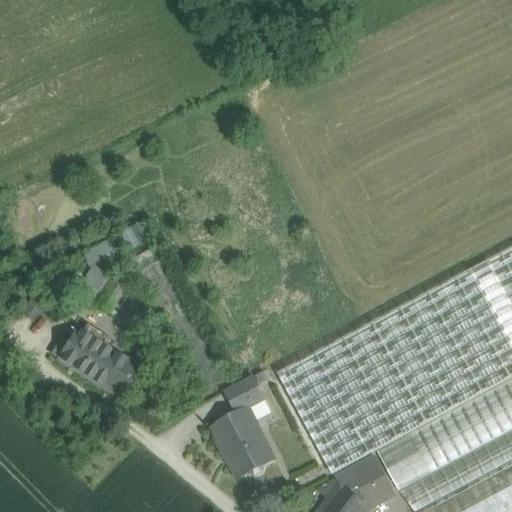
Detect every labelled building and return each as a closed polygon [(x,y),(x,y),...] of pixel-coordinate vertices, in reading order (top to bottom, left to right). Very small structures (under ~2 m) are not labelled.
[(141,222),(118,230),(125,249),(148,241),(141,222)] [(81,276),(87,287),(91,285),(92,288),(100,283),(91,266),(120,251),(112,236),(77,254),(87,273),(81,276)] [(155,248),(131,261),(139,274),(163,261),(155,248)] [(511,248),(472,270),(278,375),(333,476),(378,452),(378,453),(511,380),(511,248)] [(227,379),(163,261),(139,274),(203,391),(227,379)] [(149,305),(129,292),(112,319),(132,332),(149,305)] [(110,352),(76,331),(57,361),(91,382),(91,383),(118,400),(138,369),(110,352)] [(253,377),(225,392),(237,415),(247,410),(248,411),(266,402),(253,377)] [(511,380),(378,453),(399,492),(511,431),(511,380)] [(237,415),(210,429),(224,457),(227,458),(239,480),(248,475),(255,478),(263,473),(265,466),(274,461),(248,411),(247,410),(237,415)] [(511,431),(399,492),(414,511),(429,511),(511,468),(511,431)] [(376,459),(337,480),(340,487),(369,510),(396,496),(376,459)] [(511,511),(511,468),(429,511),(511,511)] [(367,511),(369,510),(340,487),(319,511),(367,511)]
